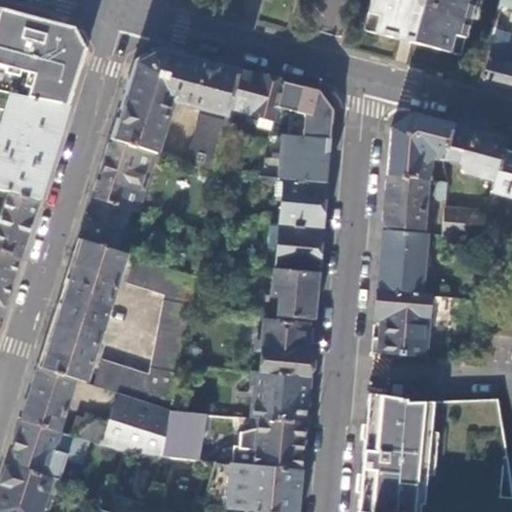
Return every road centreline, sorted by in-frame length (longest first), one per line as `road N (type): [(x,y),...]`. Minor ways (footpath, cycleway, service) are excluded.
road 1 (residential): [(373,79),(363,104),(326,511)]
road 2 (residential): [(3,423),(126,16)]
road 3 (residential): [(126,16),(373,79)]
road 4 (residential): [(373,79),(511,114)]
